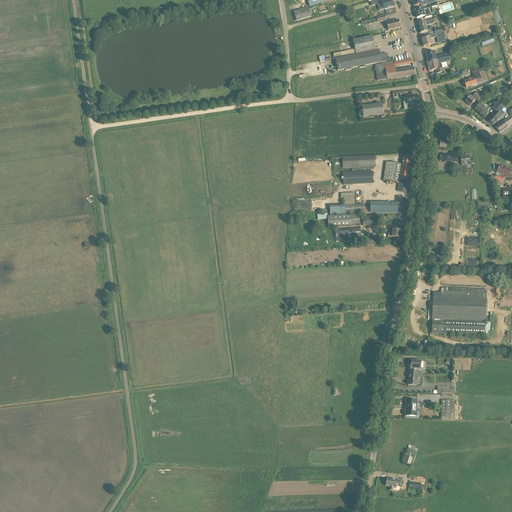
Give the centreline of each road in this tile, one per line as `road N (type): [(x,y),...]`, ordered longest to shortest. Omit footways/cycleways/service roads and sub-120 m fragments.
road 1 (unclassified): [(109,511),(134,458),(72,0)]
road 2 (tertiary): [(358,511),(382,353),(407,269),(428,112)]
road 3 (track): [(91,127),(288,101)]
road 4 (unclassified): [(288,101),(423,85)]
